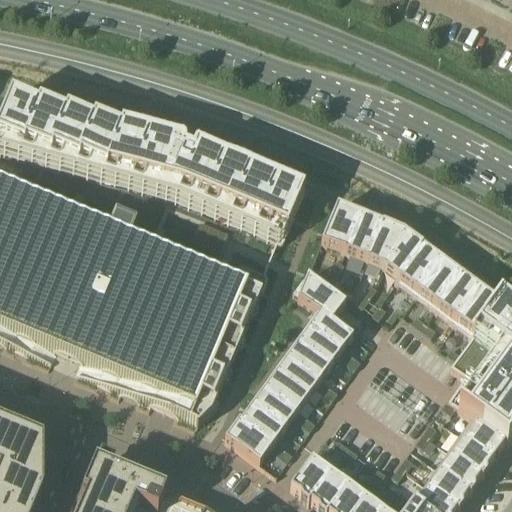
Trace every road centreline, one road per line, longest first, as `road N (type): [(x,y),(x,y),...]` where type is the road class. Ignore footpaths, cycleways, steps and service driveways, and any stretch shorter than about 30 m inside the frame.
road 1 (primary): [(27,0),(205,45),(409,130),(511,184)]
road 2 (primary): [(511,128),(424,80),(211,0)]
road 3 (residential): [(195,478),(0,397)]
